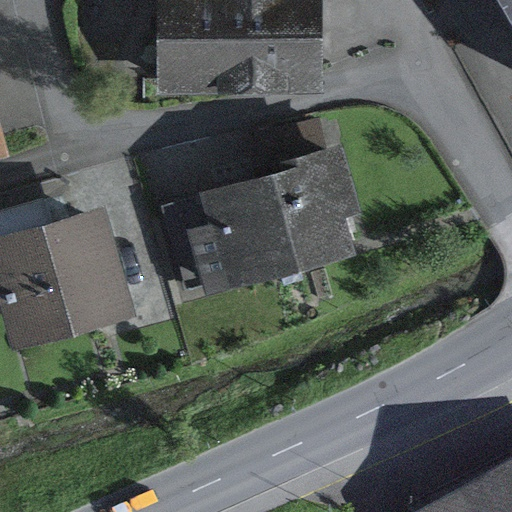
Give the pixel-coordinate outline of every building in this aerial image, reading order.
[(157,0),(155,93),(324,92),(322,0),(157,0)] [(511,0),(500,0),(511,20),(511,0)] [(0,159),(9,157),(0,124),(0,159)] [(286,168),(199,191),(200,194),(159,207),(182,281),(197,276),(203,296),(354,253),(345,215),(362,212),(342,144),(284,160),(286,168)] [(0,299),(17,351),(136,315),(106,206),(70,216),(63,194),(0,210),(0,299)] [(511,511),(511,461),(415,511),(511,511)]
